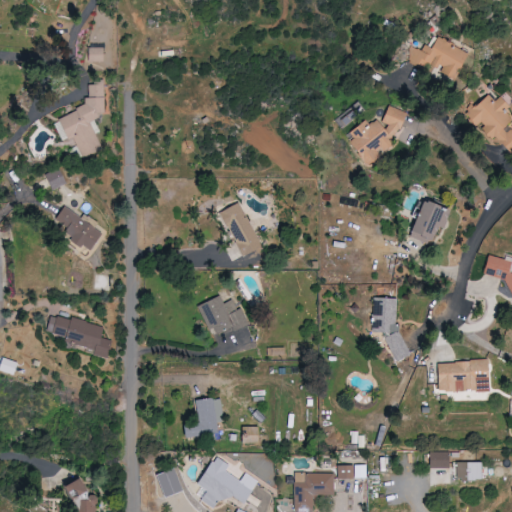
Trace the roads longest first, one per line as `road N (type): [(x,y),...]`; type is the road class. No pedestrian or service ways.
road 1 (residential): [(137,511),(136,67)]
road 2 (residential): [(511,199),(464,273),(459,311)]
